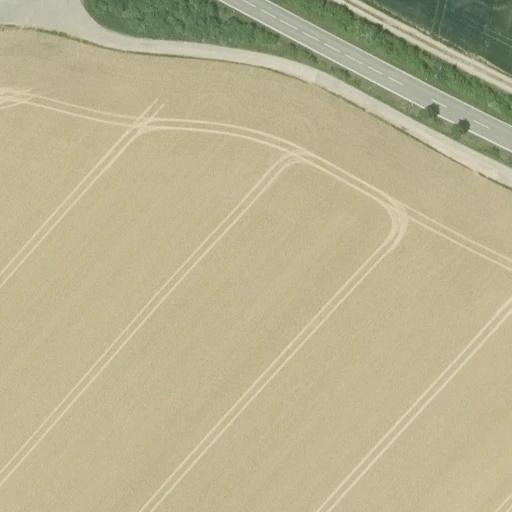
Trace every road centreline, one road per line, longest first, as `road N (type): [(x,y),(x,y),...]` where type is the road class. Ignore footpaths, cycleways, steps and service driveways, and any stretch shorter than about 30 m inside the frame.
road 1 (track): [(511,210),(293,100),(99,71),(70,46),(67,21)]
road 2 (tertiary): [(511,170),(181,0)]
road 3 (track): [(511,118),(285,0)]
